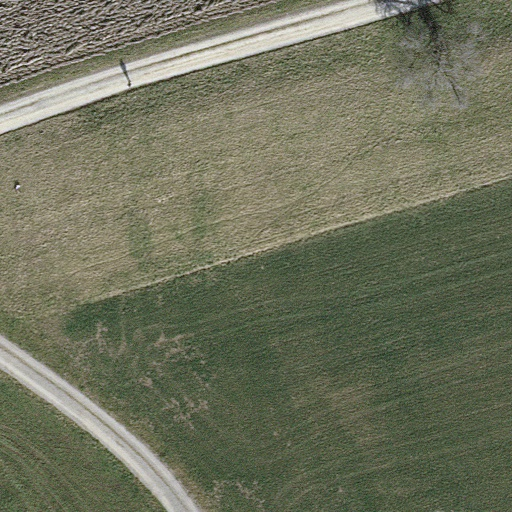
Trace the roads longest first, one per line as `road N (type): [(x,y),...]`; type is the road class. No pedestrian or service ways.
road 1 (track): [(0,114),(85,79),(376,0)]
road 2 (track): [(184,511),(157,466),(0,346)]
